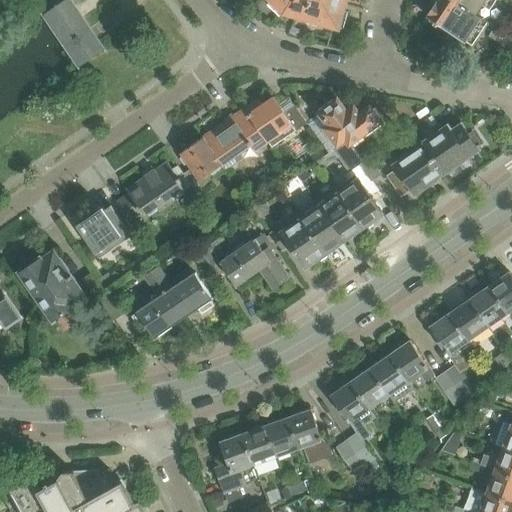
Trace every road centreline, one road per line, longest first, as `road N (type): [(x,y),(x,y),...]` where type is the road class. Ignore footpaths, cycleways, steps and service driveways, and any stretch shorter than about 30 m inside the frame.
road 1 (secondary): [(141,404),(200,390),(300,346),(503,204)]
road 2 (residential): [(0,219),(236,48)]
road 3 (residential): [(381,75),(236,48)]
road 4 (secondary): [(0,410),(141,404)]
road 5 (residential): [(511,99),(381,75)]
